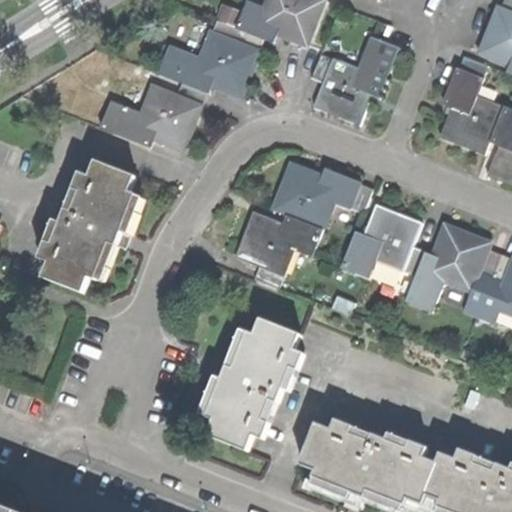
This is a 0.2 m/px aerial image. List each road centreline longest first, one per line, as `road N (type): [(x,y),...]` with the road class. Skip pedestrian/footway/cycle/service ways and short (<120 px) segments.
road 1 (residential): [(278,511),(152,463),(140,320),(181,223),(246,142),(306,137),(384,162)]
road 2 (unknown): [(277,511),(316,413),(354,390),(419,401),(511,432)]
road 3 (residential): [(384,162),(445,6)]
road 4 (residential): [(384,162),(511,212)]
